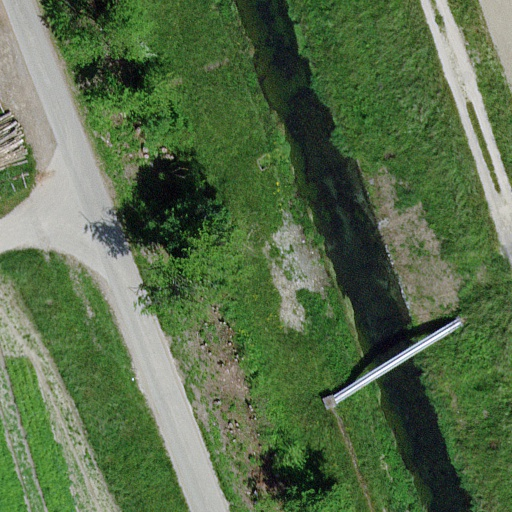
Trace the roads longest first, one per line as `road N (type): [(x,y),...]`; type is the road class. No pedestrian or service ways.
road 1 (unclassified): [(15,0),(211,511)]
road 2 (track): [(511,215),(436,0)]
